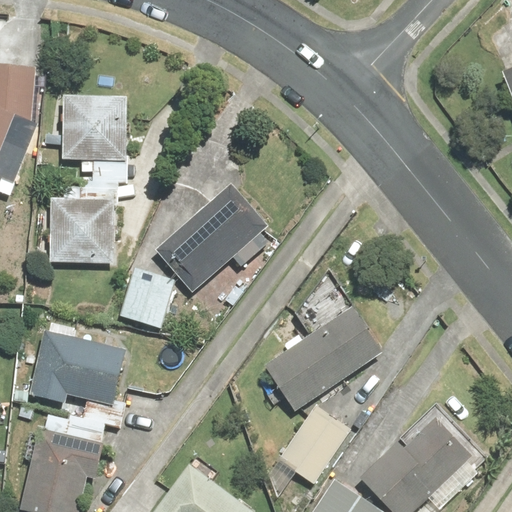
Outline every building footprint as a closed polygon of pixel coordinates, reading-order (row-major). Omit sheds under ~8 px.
[(511,70),(497,77),(511,111),(511,70)] [(125,100),(61,99),(60,164),(124,164),(125,100)] [(0,113),(0,152),(14,120),(0,113)] [(264,229),(228,188),(153,253),(189,294),(264,229)] [(113,201),(48,201),(48,267),(112,268),(113,201)] [(160,330),(171,283),(127,273),(116,320),(160,330)] [(262,368),(293,414),(380,356),(349,310),(262,368)] [(124,352),(42,335),(29,398),(63,405),(65,399),(112,409),(124,352)] [(311,488),(348,434),(329,422),(334,415),(317,403),(275,464),(311,488)] [(402,441),(357,481),(385,511),(413,511),(472,460),(435,419),(406,445),(402,441)] [(102,446),(36,432),(18,511),(77,511),(85,481),(94,483),(102,446)] [(247,511),(186,468),(154,511),(247,511)] [(375,511),(352,497),(332,484),(313,511),(375,511)]
